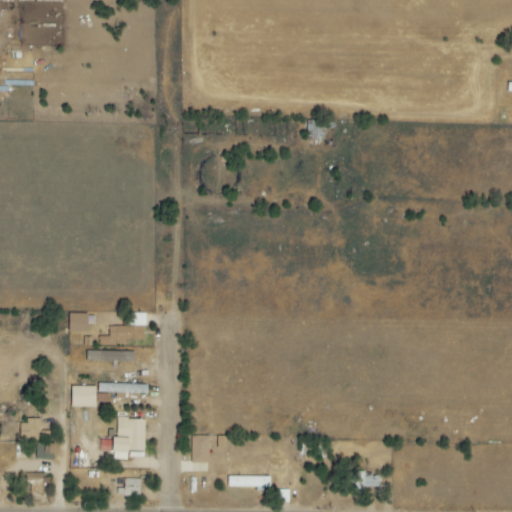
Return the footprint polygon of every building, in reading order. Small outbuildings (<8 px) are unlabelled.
[(87,314),(68,313),(67,332),(86,332),(87,314)] [(98,344),(126,344),(126,340),(144,339),(144,313),(126,313),(126,326),(108,327),(108,336),(98,336),(98,344)] [(86,361),(133,362),(134,352),(86,351),(86,361)] [(146,393),(147,385),(97,383),(97,392),(146,393)] [(94,407),(95,386),(70,386),(70,407),(94,407)] [(19,440),(40,439),(39,420),(19,421),(19,440)] [(208,436),(191,436),(191,463),(208,463),(208,436)] [(216,449),(225,448),(225,436),(216,437),(216,449)] [(54,444),(36,444),(36,460),(53,460),(54,444)] [(227,488),(269,488),(269,476),(227,477),(227,488)] [(139,479),(123,479),(123,488),(117,488),(116,496),(139,497),(139,479)]
